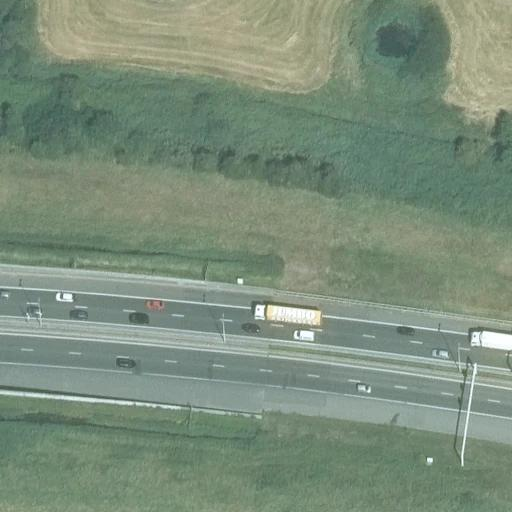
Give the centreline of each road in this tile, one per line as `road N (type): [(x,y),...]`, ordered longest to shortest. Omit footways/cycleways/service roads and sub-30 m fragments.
road 1 (motorway): [(0,348),(364,384),(511,409)]
road 2 (motorway): [(511,355),(0,299)]
